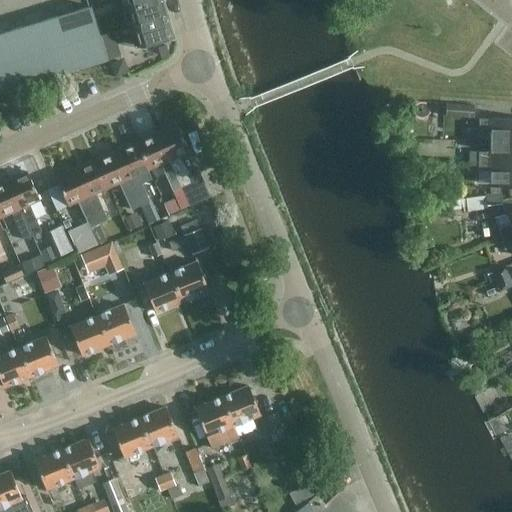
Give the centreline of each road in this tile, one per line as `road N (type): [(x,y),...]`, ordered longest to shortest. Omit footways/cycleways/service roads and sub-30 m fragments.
road 1 (residential): [(0,445),(309,321)]
road 2 (residential): [(309,321),(204,64)]
road 3 (residential): [(204,64),(0,153)]
road 4 (residential): [(382,511),(309,321)]
